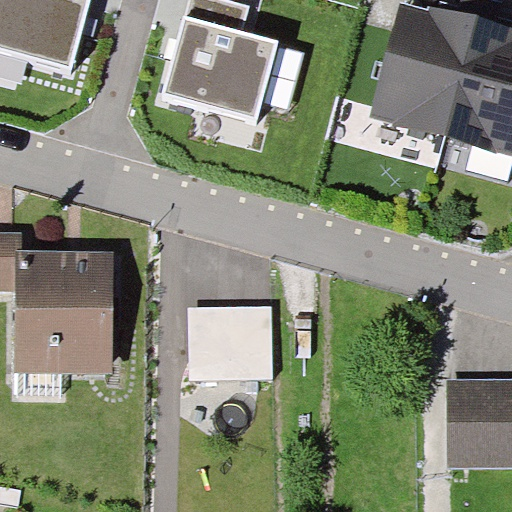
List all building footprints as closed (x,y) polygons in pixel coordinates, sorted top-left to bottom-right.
[(0,0),(0,49),(70,69),(89,0),(0,0)] [(255,118),(277,40),(184,15),(162,93),(255,118)] [(406,120),(403,130),(441,140),(472,30),(433,20),(430,29),(396,20),(372,111),(406,120)] [(483,141),(511,149),(511,51),(507,50),(510,40),(472,30),(441,140),(480,151),(483,141)] [(107,271),(105,271),(16,270),(16,247),(0,246),(0,295),(15,295),(14,402),(57,402),(57,371),(104,371),(105,285),(107,285),(107,271)] [(511,443),(445,444),(445,467),(511,466),(511,443)]
